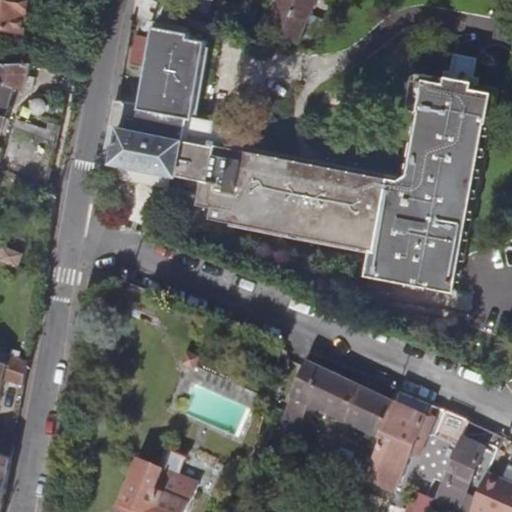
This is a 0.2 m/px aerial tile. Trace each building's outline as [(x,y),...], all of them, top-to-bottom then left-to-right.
[(0,0),(0,26),(24,30),(29,0),(0,0)] [(279,0),(266,30),(273,32),(300,45),(318,0),(279,0)] [(375,249),(371,266),(370,275),(444,289),(454,291),(486,122),(488,122),(493,95),(471,91),(473,84),(450,80),(448,87),(427,82),(422,110),(424,110),(411,176),(400,185),(398,192),(386,189),(387,182),(247,154),(251,131),(196,120),(209,42),(190,40),(192,35),(157,29),(141,121),(133,120),(131,130),(123,129),(115,173),(172,186),(173,178),(182,180),(182,178),(208,184),(204,204),(219,206),(216,218),(375,249)] [(454,55),(450,80),(473,84),(477,60),(454,55)] [(30,76),(33,64),(0,64),(0,82),(15,88),(26,91),(28,87),(30,76)] [(37,77),(30,76),(28,87),(34,89),(37,77)] [(15,88),(0,82),(0,114),(6,116),(15,88)] [(40,138),(45,139),(47,140),(54,117),(20,110),(20,111),(17,119),(43,126),(40,138)] [(83,301),(82,308),(97,332),(126,314),(149,323),(159,296),(119,279),(83,301)] [(201,360),(190,355),(185,366),(196,370),(201,360)] [(0,395),(5,379),(25,385),(29,362),(12,356),(10,364),(0,360),(0,395)] [(367,479),(398,402),(309,362),(278,437),(312,453),(322,432),(311,426),(317,411),(373,436),(364,456),(356,452),(349,470),(367,479)] [(436,407),(402,393),(398,402),(367,479),(365,482),(405,498),(419,465),(437,423),(430,420),(436,407)] [(445,427),(437,423),(419,465),(428,468),(445,427)] [(444,511),(459,511),(468,494),(488,450),(465,440),(438,502),(435,508),(444,511)] [(0,452),(14,457),(16,446),(0,441),(0,452)] [(7,496),(14,457),(0,452),(0,511),(3,511),(5,509),(0,507),(0,504),(2,495),(7,496)] [(141,463),(120,511),(187,511),(199,485),(181,476),(186,462),(169,455),(162,472),(141,463)] [(478,499),(472,511),(511,511),(511,482),(490,473),(478,499)] [(433,511),(435,508),(438,502),(417,492),(408,511),(433,511)] [(472,511),(478,499),(468,494),(459,511),(472,511)]
